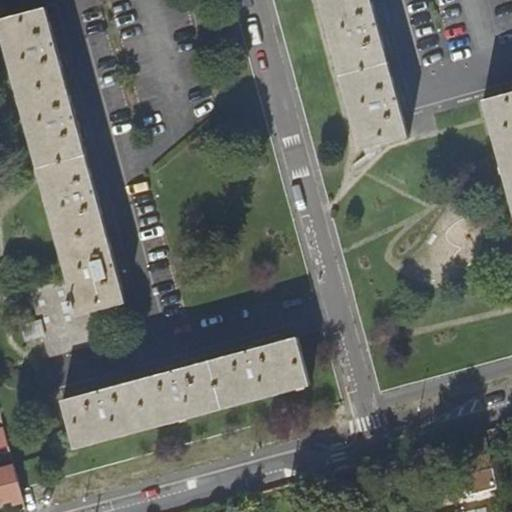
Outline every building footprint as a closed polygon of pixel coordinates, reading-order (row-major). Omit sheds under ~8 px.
[(371,0),(320,0),(362,150),(409,137),(371,0)] [(94,312),(127,303),(47,7),(0,20),(0,27),(68,279),(30,288),(38,321),(21,325),(26,342),(43,337),(49,358),(103,344),(94,312)] [(511,92),(483,100),(511,205),(511,92)] [(63,401),(76,449),(311,386),(298,337),(63,401)] [(0,447),(9,444),(4,425),(0,425),(0,447)] [(485,430),(452,439),(460,474),(493,467),(485,430)] [(24,499),(15,464),(0,467),(0,501),(15,497),(16,502),(24,499)]
